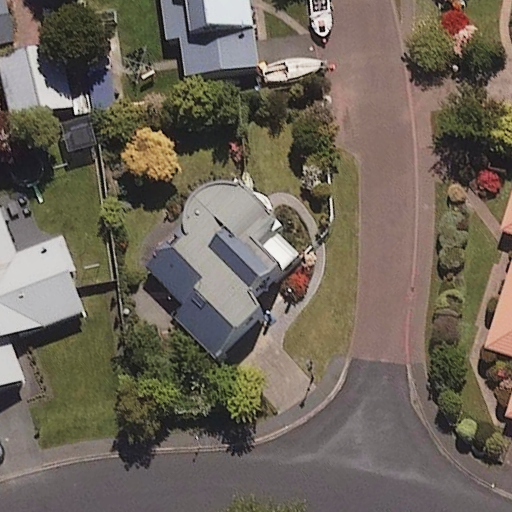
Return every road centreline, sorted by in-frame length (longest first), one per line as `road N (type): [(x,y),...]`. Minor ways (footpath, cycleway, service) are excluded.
road 1 (residential): [(354,0),(388,187),(381,487)]
road 2 (residential): [(63,511),(176,490),(381,487)]
